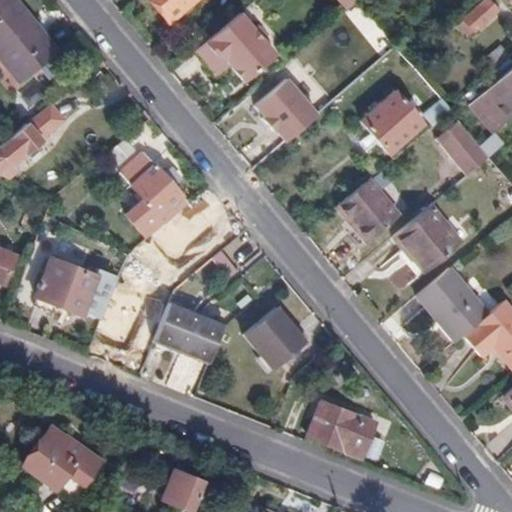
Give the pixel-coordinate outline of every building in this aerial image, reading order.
[(53,47),(14,0),(0,0),(0,53),(19,76),(53,47)] [(196,0),(151,0),(170,22),(196,0)] [(339,0),(349,11),(358,3),(354,0),(339,0)] [(497,10),(488,0),(461,25),(469,35),(497,10)] [(250,26),(240,14),(196,51),(212,70),(218,77),(226,70),(231,66),(245,82),(276,55),(266,43),(266,37),(259,27),(250,26)] [(511,60),(510,58),(484,80),(491,89),(511,70),(511,60)] [(511,70),(491,89),(471,106),(494,131),(511,115),(511,70)] [(317,116),(286,80),(255,107),(265,118),(263,120),(274,133),(276,131),(286,143),(317,116)] [(423,125),(395,94),(362,122),(389,155),(423,125)] [(0,178),(4,180),(11,162),(63,118),(50,102),(5,139),(0,143),(0,178)] [(426,116),(433,125),(450,110),(443,102),(426,116)] [(441,144),(463,126),(460,122),(439,141),(441,144)] [(468,175),(490,157),(483,148),(468,131),(463,126),(441,144),(468,175)] [(483,148),(490,157),(504,144),(497,137),(483,148)] [(122,138),(104,153),(113,163),(130,148),(122,138)] [(163,172),(143,149),(121,169),(142,195),(125,209),(146,234),(186,199),(171,182),(179,175),(169,164),(163,172)] [(484,181),(477,173),(462,186),(469,194),(484,181)] [(369,178),(336,206),(348,220),(350,218),(369,239),(399,214),(369,178)] [(189,202),(154,233),(179,260),(213,228),(189,202)] [(430,207),(393,237),(404,251),(407,249),(427,272),(460,243),(430,207)] [(0,281),(3,282),(13,255),(0,249),(0,281)] [(96,277),(47,259),(33,293),(80,313),(81,310),(99,317),(118,276),(99,268),(96,277)] [(458,341),(463,336),(490,314),(451,267),(416,297),(438,323),(441,321),(458,341)] [(114,287),(94,331),(128,344),(149,300),(114,287)] [(497,345),(511,363),(511,311),(504,302),(490,314),(463,336),(480,358),(497,345)] [(167,303),(151,341),(206,364),(222,327),(167,303)] [(304,341),(276,306),(244,334),(272,369),(304,341)] [(511,409),(511,391),(507,396),(503,399),(511,409)] [(374,422),(320,400),(306,433),(360,455),(374,422)] [(60,445),(65,436),(49,425),(44,433),(60,445)] [(101,461),(65,436),(60,445),(44,433),(21,466),(73,501),(101,461)] [(188,509),(200,480),(172,469),(160,498),(188,509)]
